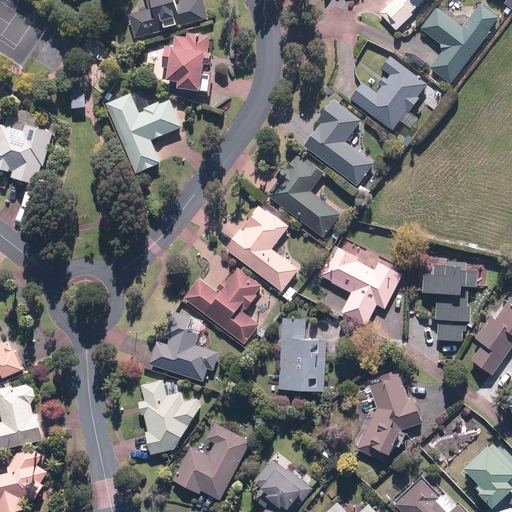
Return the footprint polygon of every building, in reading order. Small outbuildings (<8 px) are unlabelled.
[(62,0),(78,10),(83,0),(91,0),(92,0),(62,0)] [(146,0),(148,9),(130,13),(135,38),(160,33),(159,29),(164,29),(164,31),(198,25),(192,0),(188,0),(176,3),(175,0),(146,0)] [(392,0),(378,13),(395,32),(429,0),(398,0),(397,1),(396,0),(392,0)] [(502,19),(480,3),(461,28),(436,9),(420,30),(441,46),(439,50),(442,52),(429,69),(452,86),(502,19)] [(163,68),(169,69),(168,83),(179,83),(179,90),(212,92),(213,72),(204,72),(205,62),(211,62),(212,52),(211,52),(212,39),(199,38),(199,34),(186,34),(186,37),(175,37),(175,47),(164,46),(163,68)] [(427,85),(390,57),(383,68),(392,74),(387,80),(384,78),(381,82),(386,86),(384,88),(382,86),(377,92),(362,81),(350,98),(393,131),(408,111),(412,114),(421,102),(416,99),(427,85)] [(86,109),(86,95),(72,95),(72,109),(86,109)] [(131,95),(107,105),(136,175),(161,164),(151,141),(181,129),(169,101),(160,105),(159,103),(144,110),(145,112),(139,114),(131,95)] [(362,121),(333,100),(316,122),(320,125),(303,148),(358,187),(375,163),(347,142),(362,121)] [(36,186),(53,134),(26,125),(27,120),(10,115),(7,126),(4,125),(0,137),(0,168),(14,173),(12,179),(18,181),(14,193),(22,196),(27,183),(36,186)] [(323,175),(297,156),(265,199),(322,239),(341,213),(311,192),(323,175)] [(274,218),(259,207),(250,220),(252,220),(244,231),(242,229),(226,250),(283,291),(300,269),(272,249),(289,227),(275,216),(274,218)] [(406,271),(341,237),(320,276),(351,293),(341,312),(367,327),(378,306),(384,310),(406,271)] [(423,293),(438,294),(436,322),(439,323),(437,340),(460,342),(461,333),(468,333),(469,322),(472,322),(474,308),(468,308),(470,288),(478,289),(480,271),(467,270),(467,264),(447,263),(446,268),(433,267),(432,276),(424,275),(423,293)] [(199,278),(184,299),(245,345),(261,325),(251,318),(257,311),(250,305),(256,297),(255,296),(263,286),(238,267),(229,280),(224,277),(219,284),(224,289),(220,294),(199,278)] [(492,375),(511,346),(511,302),(511,301),(497,321),(491,317),(474,340),(481,346),(471,360),(492,375)] [(159,340),(152,365),(204,381),(208,367),(215,369),(221,353),(205,348),(212,326),(172,314),(166,333),(173,335),(170,344),(159,340)] [(308,318),(283,316),(279,391),(324,393),(327,340),(307,339),(308,318)] [(0,373),(3,380),(23,372),(14,350),(6,353),(0,336),(0,373)] [(380,407),(357,448),(386,463),(403,430),(421,424),(415,398),(404,402),(396,378),(372,387),(380,407)] [(164,382),(143,386),(146,402),(140,403),(143,418),(146,417),(149,432),(145,432),(150,456),(177,451),(175,441),(193,438),(190,421),(200,419),(196,398),(185,400),(183,390),(166,393),(164,382)] [(0,423),(0,450),(44,440),(38,413),(34,414),(33,404),(36,396),(35,389),(29,386),(14,390),(13,386),(0,388),(0,408),(4,423),(0,423)] [(219,497),(246,445),(249,440),(215,423),(207,440),(215,444),(208,458),(190,449),(173,481),(200,495),(203,489),(219,497)] [(511,511),(511,457),(497,440),(463,469),(476,485),(474,487),(480,494),(479,495),(493,511),(511,511)] [(9,468),(0,469),(0,506),(1,506),(1,511),(23,511),(22,498),(29,497),(36,501),(45,487),(41,485),(49,473),(40,467),(47,455),(20,450),(9,468)] [(295,511),(319,482),(277,450),(252,482),(268,495),(265,499),(277,508),(274,511),(295,511)] [(424,477),(395,502),(403,511),(467,511),(459,503),(456,505),(433,479),(429,483),(424,477)] [(375,511),(368,504),(358,511),(348,511),(339,502),(328,511),(375,511)]
